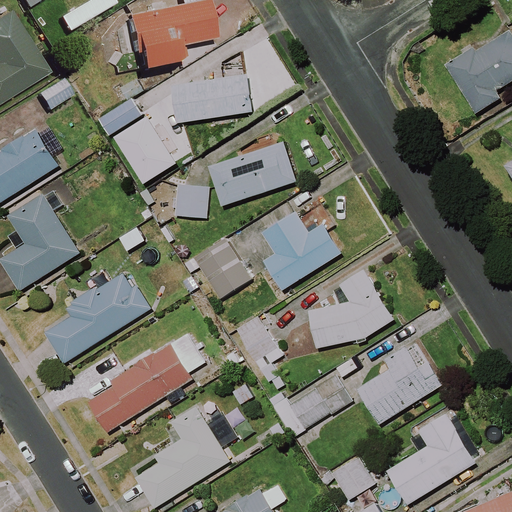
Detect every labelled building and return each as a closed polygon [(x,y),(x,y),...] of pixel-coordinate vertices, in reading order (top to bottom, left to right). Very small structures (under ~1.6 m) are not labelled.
[(40,0),(15,0),(22,11),(40,0)] [(212,41),(202,0),(192,0),(175,4),(176,7),(124,19),(136,73),(178,64),(175,49),(212,41)] [(0,103),(43,78),(5,14),(0,17),(0,103)] [(495,92),(499,90),(497,86),(511,77),(511,36),(509,30),(475,51),(473,49),(445,66),(476,115),(500,100),(495,92)] [(253,113),(247,76),(176,87),(182,124),(253,113)] [(70,97),(60,81),(33,97),(43,114),(70,97)] [(142,117),(131,101),(97,122),(108,139),(142,117)] [(0,204),(59,168),(35,129),(2,150),(4,153),(0,155),(0,204)] [(511,130),(511,131),(511,132),(511,163),(503,169),(511,182),(511,130)] [(294,184),(281,145),(207,169),(220,208),(294,184)] [(207,188),(175,187),(174,218),(206,219),(207,188)] [(0,221),(18,251),(0,262),(0,264),(17,293),(78,255),(48,205),(42,196),(0,221)] [(307,230),(296,214),(266,233),(279,254),(261,265),(279,294),(341,255),(320,222),(307,230)] [(251,282),(227,241),(211,251),(215,257),(199,266),(219,301),(251,282)] [(396,322),(367,266),(338,279),(349,303),(306,312),(314,350),(364,340),(396,322)] [(148,312),(124,273),(66,309),(70,316),(43,333),(63,365),(148,312)] [(260,319),(236,333),(274,396),(287,388),(273,364),(284,358),(260,319)] [(442,387),(415,342),(384,361),(390,371),(361,389),(382,424),(442,387)] [(192,380),(170,344),(81,397),(104,435),(167,397),(171,404),(185,396),(180,388),(192,380)] [(349,403),(335,379),(284,410),(298,434),(349,403)] [(253,398),(245,385),(231,394),(239,407),(253,398)] [(210,427),(198,406),(171,422),(182,440),(154,456),(159,465),(135,480),(153,509),(242,456),(221,420),(210,427)] [(476,464),(473,459),(481,454),(455,411),(446,415),(410,438),(420,453),(385,474),(406,507),(476,464)] [(377,484),(360,457),(332,474),(349,502),(377,484)] [(287,501),(277,484),(261,494),(258,489),(223,511),(272,511),(287,501)] [(511,511),(511,500),(509,493),(466,511),(511,511)] [(382,511),(376,501),(356,511),(382,511)]
